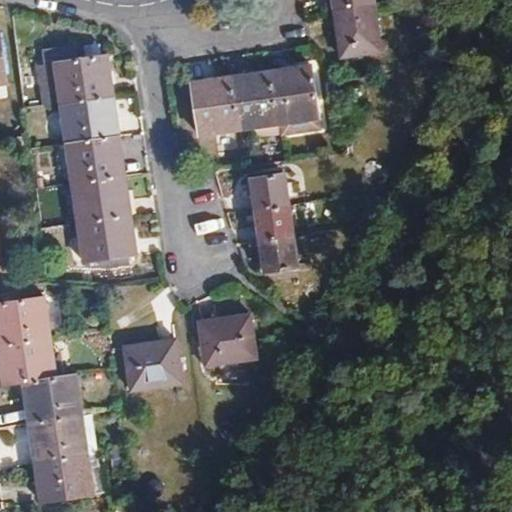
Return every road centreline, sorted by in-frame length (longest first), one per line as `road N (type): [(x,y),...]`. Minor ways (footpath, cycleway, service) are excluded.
road 1 (track): [(511,56),(328,353),(275,511)]
road 2 (residential): [(232,275),(202,272),(181,248),(140,7)]
